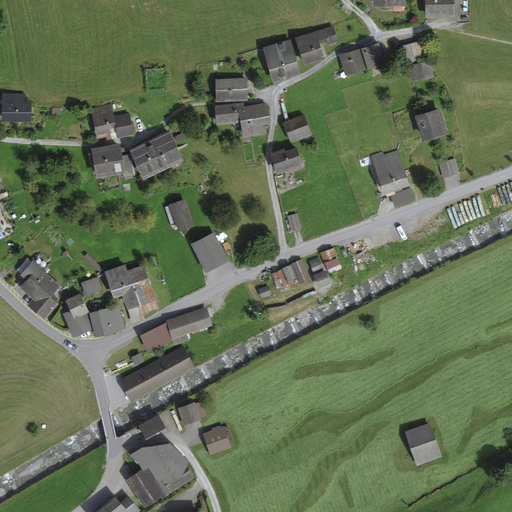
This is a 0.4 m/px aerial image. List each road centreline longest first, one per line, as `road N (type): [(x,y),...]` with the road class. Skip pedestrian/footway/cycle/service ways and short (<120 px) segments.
road 1 (residential): [(378,35),(274,93),(268,162),(283,255)]
road 2 (residential): [(511,171),(283,255)]
road 3 (residential): [(283,255),(82,353)]
road 4 (residential): [(113,449),(178,437),(216,511)]
